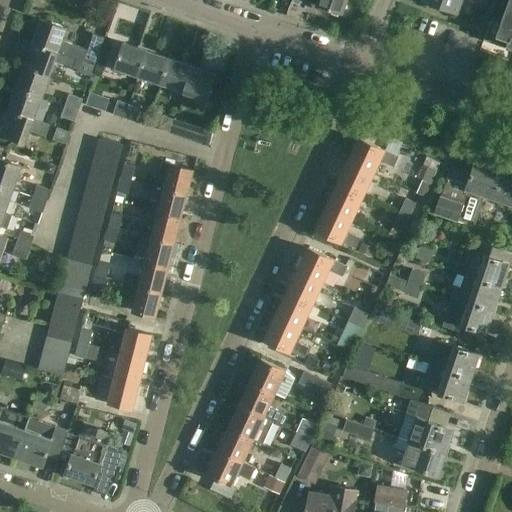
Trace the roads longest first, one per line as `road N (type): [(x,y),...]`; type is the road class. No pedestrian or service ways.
road 1 (residential): [(255,27),(136,511)]
road 2 (residential): [(150,511),(359,63)]
road 3 (unclassified): [(511,111),(359,63)]
road 4 (residential): [(465,511),(511,373)]
